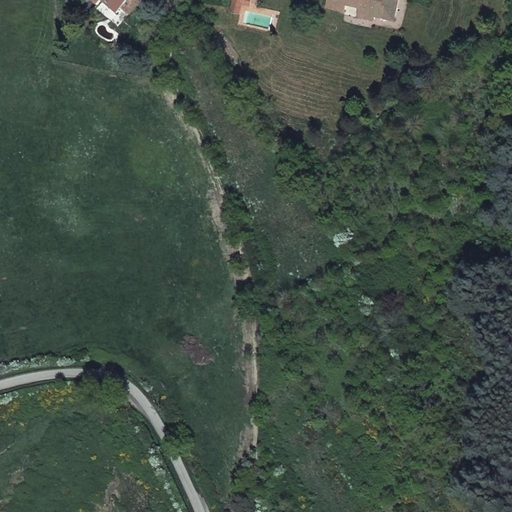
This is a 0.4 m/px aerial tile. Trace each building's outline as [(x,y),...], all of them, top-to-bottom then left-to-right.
[(92,0),(98,5),(102,0),(118,13),(123,7),(128,0),(92,0)] [(128,0),(123,7),(130,13),(140,1),(138,0),(128,0)] [(250,0),(233,0),(231,12),(240,14),(242,4),(250,5),(250,0)] [(329,0),(328,7),(344,11),(346,4),(361,7),(375,10),(374,15),(394,20),(398,0),(329,0)] [(375,10),(361,7),(359,16),(373,19),(374,15),(375,10)]
